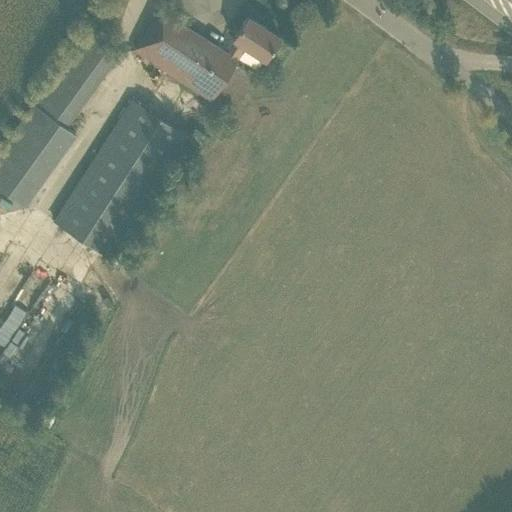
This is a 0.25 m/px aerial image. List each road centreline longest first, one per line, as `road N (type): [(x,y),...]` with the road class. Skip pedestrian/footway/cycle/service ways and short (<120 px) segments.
road 1 (unclassified): [(511,67),(444,63),(350,0)]
road 2 (track): [(444,63),(476,131),(511,177)]
